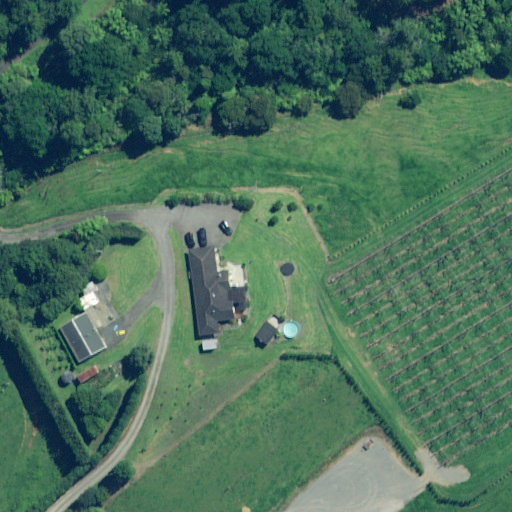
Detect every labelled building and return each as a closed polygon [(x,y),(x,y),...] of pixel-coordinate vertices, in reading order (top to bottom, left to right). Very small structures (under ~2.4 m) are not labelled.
[(247,284),(230,286),(229,271),(217,273),(214,248),(189,251),(200,335),(218,333),(217,321),(232,320),(244,318),(242,304),(249,303),(247,284)] [(82,311),(101,303),(96,292),(99,291),(95,282),(83,287),(87,296),(78,300),(82,311)] [(105,347),(87,314),(61,329),(79,362),(105,347)] [(277,330),(267,323),(256,338),(266,344),(277,330)] [(103,374),(96,363),(77,377),(85,387),(103,374)]
